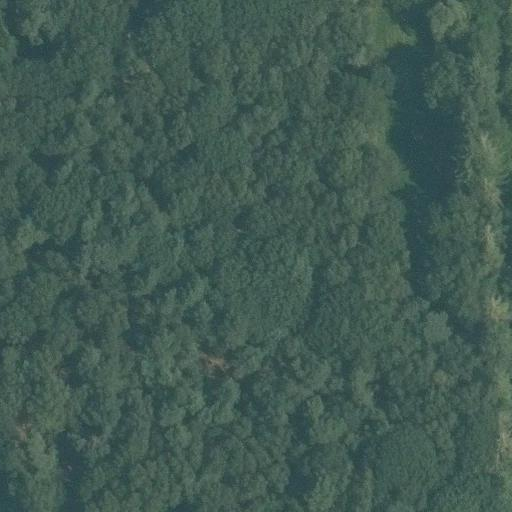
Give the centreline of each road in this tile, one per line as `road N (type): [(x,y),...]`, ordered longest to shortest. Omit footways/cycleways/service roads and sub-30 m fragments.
road 1 (track): [(0,85),(253,0)]
road 2 (track): [(365,0),(376,141)]
